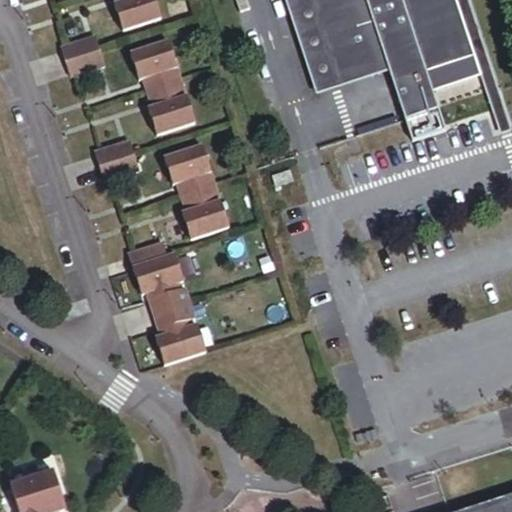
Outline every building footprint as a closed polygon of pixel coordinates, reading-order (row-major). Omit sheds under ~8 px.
[(161,26),(153,0),(116,0),(120,12),(117,13),(125,37),(161,26)] [(284,0),(295,32),(306,5),(317,9),(316,17),(339,87),(389,71),(406,123),(442,112),(429,74),(428,69),(473,54),(455,0),(284,0)] [(429,74),(475,59),(500,137),(511,133),(511,127),(469,0),(455,0),(473,54),(428,69),(429,74)] [(306,5),(295,32),(315,95),(339,87),(316,17),(317,9),(306,5)] [(75,82),(109,71),(101,42),(66,52),(75,82)] [(183,88),(170,47),(131,59),(140,86),(144,85),(148,99),(183,88)] [(196,128),(183,88),(148,99),(153,113),(150,114),(158,140),(196,128)] [(143,173),(134,144),(100,155),(109,184),(143,173)] [(218,191),(204,150),(166,162),(174,188),(178,187),(183,202),(218,191)] [(293,185),(290,174),(275,180),(276,190),(293,185)] [(231,231),(218,191),(183,202),(188,215),(184,217),(193,243),(231,231)] [(186,285),(177,258),(169,260),(164,246),(133,257),(146,298),(151,296),(182,286),(186,285)] [(153,302),(184,292),(182,286),(151,296),(153,302)] [(198,321),(188,291),(184,292),(153,302),(163,333),(194,323),(198,321)] [(165,339),(196,329),(194,323),(163,333),(165,339)] [(209,352),(201,327),(196,329),(165,339),(160,341),(168,365),(209,352)] [(60,511),(66,510),(54,473),(11,486),(19,511),(60,511)] [(511,511),(511,498),(468,511),(511,511)]
